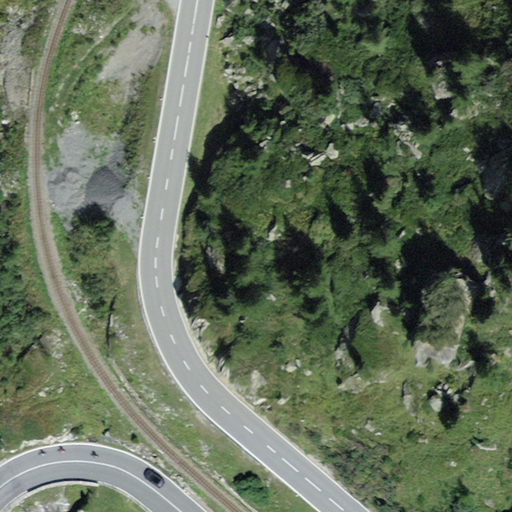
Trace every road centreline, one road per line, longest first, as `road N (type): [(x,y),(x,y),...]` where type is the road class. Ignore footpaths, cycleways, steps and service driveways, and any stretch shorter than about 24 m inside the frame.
road 1 (primary): [(196,0),(155,246),(158,299),(201,385),(344,511)]
road 2 (primary): [(177,511),(135,479),(91,464),(37,468),(0,489)]
